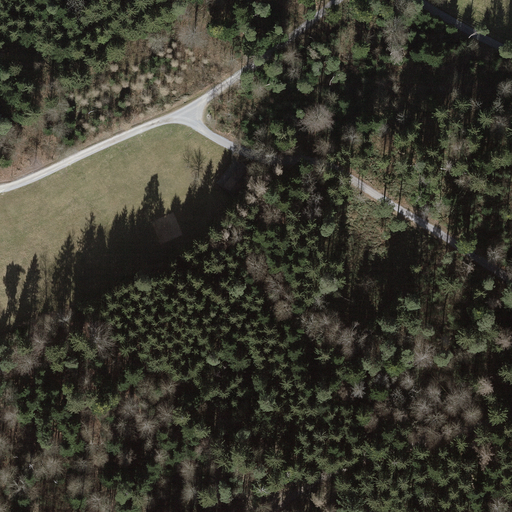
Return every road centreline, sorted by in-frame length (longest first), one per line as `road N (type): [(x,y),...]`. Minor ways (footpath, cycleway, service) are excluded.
road 1 (track): [(0,188),(186,109),(338,0)]
road 2 (track): [(186,109),(214,137),(255,155),(356,183),(511,281)]
road 3 (track): [(276,511),(354,466),(511,420)]
